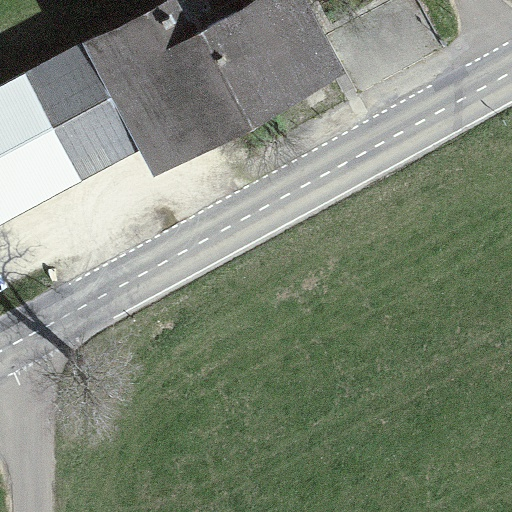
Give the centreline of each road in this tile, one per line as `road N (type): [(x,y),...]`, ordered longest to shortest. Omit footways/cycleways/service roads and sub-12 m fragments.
road 1 (secondary): [(511,71),(13,345)]
road 2 (unclassified): [(13,345),(27,437),(23,511)]
